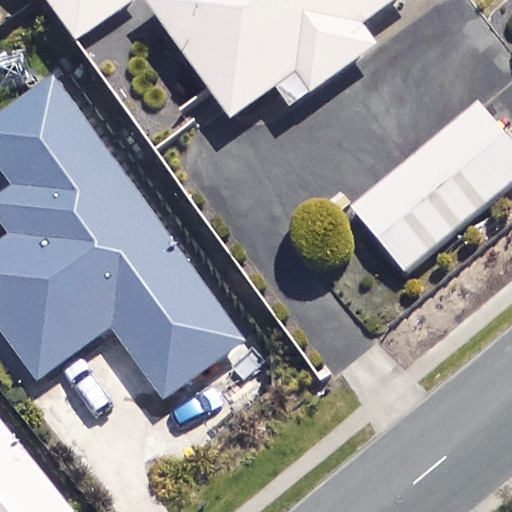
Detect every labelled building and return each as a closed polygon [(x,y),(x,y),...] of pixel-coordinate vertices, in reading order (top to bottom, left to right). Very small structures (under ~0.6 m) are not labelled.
[(131,0),(38,0),(71,44),(131,0)] [(143,0),(139,3),(224,122),(270,90),(285,111),(370,50),(354,28),(393,0),(143,0)] [(243,347),(49,82),(0,117),(0,176),(11,191),(0,199),(0,229),(8,240),(0,245),(0,336),(35,384),(107,332),(162,407),(243,347)] [(511,182),(511,155),(473,108),(348,213),(401,276),(511,182)] [(0,511),(69,511),(0,425),(0,511)]
